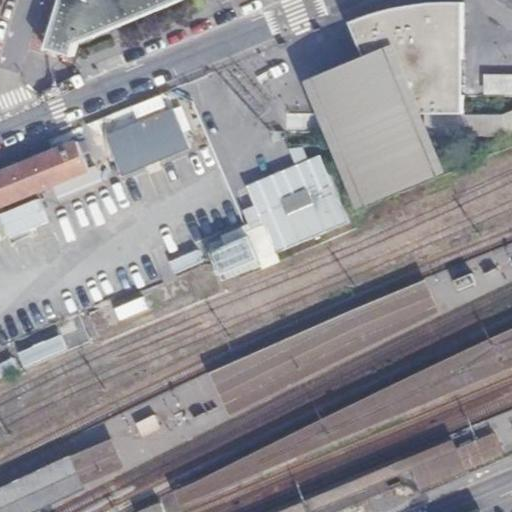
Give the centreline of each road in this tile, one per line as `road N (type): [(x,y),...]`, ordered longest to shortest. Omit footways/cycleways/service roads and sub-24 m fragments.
road 1 (tertiary): [(8,124),(325,0)]
road 2 (residential): [(8,124),(33,0)]
